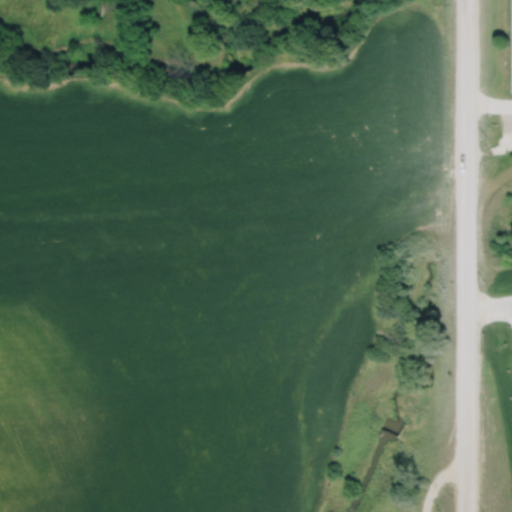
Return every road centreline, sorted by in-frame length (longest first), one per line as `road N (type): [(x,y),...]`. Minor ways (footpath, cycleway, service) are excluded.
road 1 (residential): [(464,255),(464,511)]
road 2 (residential): [(464,0),(464,255)]
